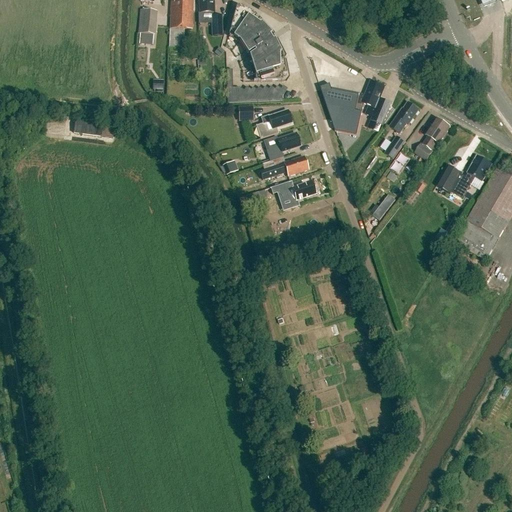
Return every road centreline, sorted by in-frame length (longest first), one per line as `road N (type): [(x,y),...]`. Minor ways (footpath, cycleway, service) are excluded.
road 1 (unclassified): [(384,511),(422,442),(295,44),(298,22)]
road 2 (residential): [(401,57),(419,90),(503,141)]
